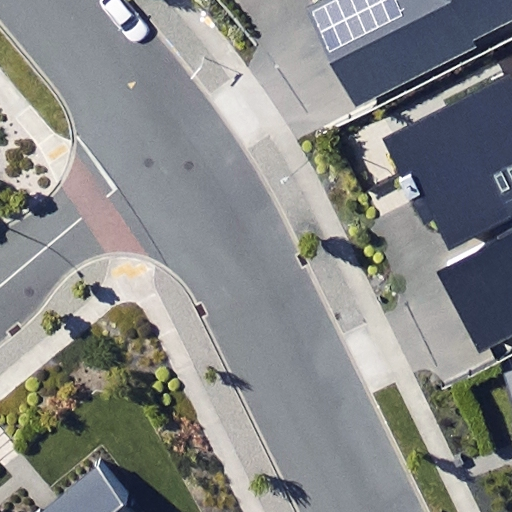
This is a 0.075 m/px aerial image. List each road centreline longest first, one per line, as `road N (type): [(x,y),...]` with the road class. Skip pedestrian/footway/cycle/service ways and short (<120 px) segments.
road 1 (residential): [(173,141),(244,253),(370,511)]
road 2 (residential): [(0,288),(173,141)]
road 3 (residential): [(55,0),(173,141)]
